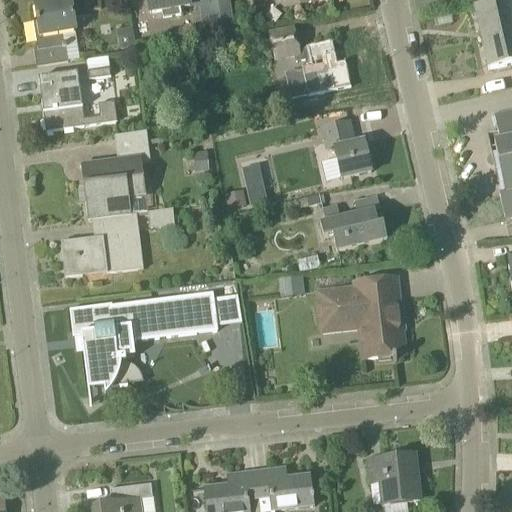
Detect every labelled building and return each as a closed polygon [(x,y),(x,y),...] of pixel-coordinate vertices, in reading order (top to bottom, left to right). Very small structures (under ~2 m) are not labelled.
[(181,17),(180,11),(190,9),(190,8),(208,5),(207,0),(147,0),(150,15),(162,13),(163,20),(181,17)] [(511,2),(474,10),(481,39),(511,32),(511,2)] [(37,69),(56,66),(67,65),(62,35),(76,33),(71,3),(35,8),(38,24),(33,24),(38,51),(34,51),(37,69)] [(134,47),(132,29),(117,31),(119,49),(134,47)] [(299,53),(294,30),(269,36),(275,62),(294,58),(295,65),(306,63),(307,67),(311,66),(312,70),(303,72),(304,79),(298,80),(297,77),(286,79),(291,102),(308,98),(308,99),(351,89),(345,64),(337,66),(332,44),(307,49),(308,51),(299,53)] [(511,32),(481,39),(488,73),(511,67),(511,32)] [(89,83),(111,80),(110,71),(88,74),(89,83)] [(84,122),(78,75),(39,81),(46,134),(117,125),(114,106),(98,108),(99,120),(84,122)] [(511,117),(494,121),(498,137),(500,145),(494,147),(496,157),(491,158),(494,169),(499,168),(505,196),(499,197),(505,222),(511,220),(511,117)] [(354,147),(349,125),(322,131),(325,144),(333,142),(342,181),(371,175),(364,144),(354,147)] [(92,222),(131,218),(129,201),(146,199),(142,167),(151,165),(147,134),(135,136),(115,139),(118,164),(81,168),(88,223),(92,222)] [(248,135),(230,137),(232,152),(250,150),(248,135)] [(336,255),(387,243),(383,227),(378,228),(375,214),(379,214),(376,200),(354,205),(357,219),(340,223),(337,208),(322,212),(325,226),(319,227),(323,242),(332,240),(336,255)] [(149,217),(151,231),(175,229),(173,212),(149,215),(149,217)] [(144,272),(137,219),(136,217),(131,218),(92,222),(95,241),(61,245),(65,281),(108,276),(144,272)] [(405,357),(396,281),(352,286),(352,289),(315,294),(321,338),(360,334),(363,362),(392,359),(393,365),(397,364),(396,358),(405,357)] [(213,302),(212,298),(112,310),(112,308),(69,312),(73,341),(81,339),(88,392),(112,389),(128,388),(128,386),(125,365),(127,365),(126,360),(135,359),(134,344),(218,335),(217,329),(213,302)] [(421,504),(416,457),(384,461),(384,460),(367,462),(370,488),(378,487),(381,507),(381,509),(401,506),(421,504)] [(285,482),(284,472),(256,475),(260,511),(288,511),(312,509),(309,479),(285,482)] [(260,511),(256,475),(224,479),(225,489),(201,491),(203,511),(260,511)] [(154,511),(151,487),(110,492),(111,505),(91,507),(91,511),(154,511)]
